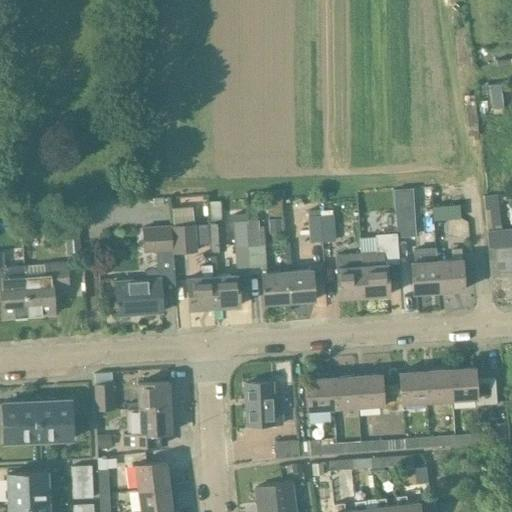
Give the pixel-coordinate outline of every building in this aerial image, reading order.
[(501,89),(490,90),(492,109),(503,108),(501,89)] [(497,194),(482,196),(488,244),(511,240),(511,236),(511,228),(501,229),(497,194)] [(413,203),(395,205),(397,237),(415,235),(413,203)] [(459,205),(432,207),(433,220),(460,218),(459,205)] [(335,240),(332,214),(321,215),(323,241),(335,240)] [(307,216),(309,243),(323,241),(321,215),(307,216)] [(269,228),(282,226),(282,217),(268,218),(269,228)] [(232,222),(234,248),(249,247),(247,220),(232,222)] [(259,246),(257,220),(247,220),(249,247),(259,246)] [(172,225),(174,253),(197,252),(196,244),(209,243),(208,223),(172,225)] [(223,223),(209,224),(210,237),(224,236),(223,223)] [(146,279),(116,281),(118,314),(162,311),(161,292),(175,291),(172,253),(174,253),(172,225),(155,226),(142,227),(143,253),(155,252),(156,269),(153,269),(153,279),(146,279)] [(378,252),(362,253),(362,265),(364,296),(389,295),(386,258),(399,257),(397,236),(396,231),(376,232),(378,252)] [(65,233),(66,254),(81,253),(79,232),(65,233)] [(511,270),(511,240),(488,244),(488,248),(487,248),(490,277),(500,276),(499,272),(511,270)] [(450,248),(451,259),(437,260),(439,291),(465,289),(462,259),(461,259),(461,248),(450,248)] [(0,253),(0,292),(1,292),(1,294),(2,317),(28,315),(25,266),(1,268),(0,253)] [(336,267),(339,298),(364,296),(361,253),(334,255),(336,267)] [(439,291),(437,260),(411,262),(413,293),(439,291)] [(66,263),(25,266),(28,315),(29,315),(54,313),(52,288),(67,287),(66,263)] [(202,277),(187,278),(189,309),(215,307),(213,276),(212,276),(211,265),(201,265),(202,277)] [(287,271),(290,302),(315,300),(313,269),(287,271)] [(290,302),(287,271),(262,273),(264,304),(290,302)] [(213,276),(215,307),(240,305),(238,274),(213,276)] [(495,377),(476,379),(475,367),(449,369),(451,399),(475,397),(476,404),(496,403),(495,377)] [(425,370),(427,401),(451,399),(449,369),(425,370)] [(147,380),(145,370),(127,372),(129,383),(147,380)] [(399,372),(400,384),(391,385),(393,410),(403,410),(402,403),(427,401),(425,370),(399,372)] [(393,410),(391,385),(382,385),(381,373),(356,375),(358,406),(382,404),(382,411),(393,410)] [(331,377),(333,408),(358,406),(356,375),(331,377)] [(331,377),(306,379),(308,409),(333,408),(331,377)] [(244,382),(246,426),(284,424),(283,408),(275,408),(274,380),(244,382)] [(139,408),(169,407),(168,381),(138,383),(139,408)] [(95,384),(96,410),(108,409),(107,383),(95,384)] [(54,404),(55,439),(73,438),(71,399),(54,400),(55,404),(54,404)] [(20,406),(21,440),(38,440),(36,400),(26,401),(26,406),(20,406)] [(36,400),(38,440),(55,439),(54,404),(47,405),(47,400),(36,400)] [(21,440),(20,406),(19,406),(18,401),(2,402),(4,441),(21,440)] [(169,407),(139,408),(127,409),(128,433),(123,433),(123,446),(163,445),(163,432),(171,432),(169,407)] [(479,443),(479,433),(454,435),(454,445),(479,443)] [(429,436),(430,446),(454,445),(454,435),(429,436)] [(394,439),(395,449),(430,446),(429,436),(394,439)] [(361,441),(361,451),(395,449),(394,439),(361,441)] [(274,441),(275,458),(299,456),(298,440),(274,441)] [(336,443),(337,453),(361,451),(361,441),(336,443)] [(336,443),(299,446),(299,455),(337,453),(336,443)] [(414,471),(413,455),(392,456),(393,466),(402,465),(403,471),(414,471)] [(98,486),(108,485),(106,456),(97,457),(98,486)] [(393,470),(393,466),(392,456),(371,458),(372,467),(388,466),(389,470),(393,470)] [(350,459),(351,469),(372,467),(371,458),(350,459)] [(329,461),(330,470),(351,469),(350,459),(329,461)] [(138,489),(169,485),(165,460),(135,464),(138,489)] [(72,487),(93,486),(92,465),(71,465),(72,487)] [(13,490),(48,488),(47,471),(7,473),(8,489),(13,489),(13,490)] [(287,511),(296,511),(293,494),(292,482),(256,487),(259,511),(287,511)] [(99,511),(109,511),(108,485),(98,486),(99,511)] [(141,511),(156,511),(172,510),(169,485),(138,489),(141,511)] [(93,486),(72,487),(73,498),(93,497),(93,486)] [(9,507),(48,505),(48,488),(13,490),(14,496),(9,497),(9,507)] [(421,511),(420,502),(407,503),(406,495),(396,496),(396,505),(398,505),(398,511),(421,511)] [(396,505),(386,506),(385,498),(375,499),(376,507),(377,507),(377,511),(398,511),(398,505),(396,505)] [(364,500),(354,501),(355,510),(357,509),(356,511),(377,511),(377,507),(376,507),(375,499),(364,500)] [(73,511),(93,511),(93,503),(73,504),(73,511)] [(355,510),(345,511),(344,503),(334,504),(334,511),(356,511),(357,509),(355,510)]
